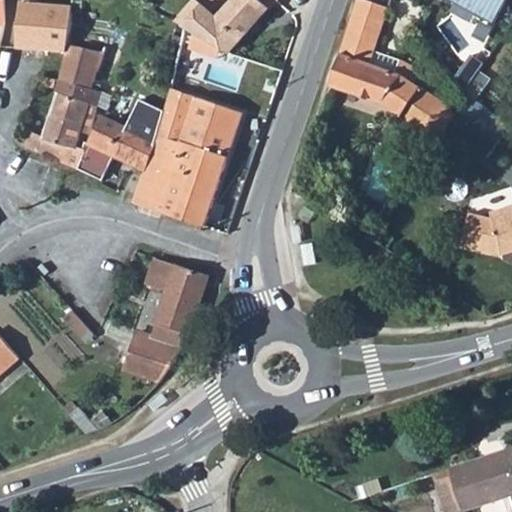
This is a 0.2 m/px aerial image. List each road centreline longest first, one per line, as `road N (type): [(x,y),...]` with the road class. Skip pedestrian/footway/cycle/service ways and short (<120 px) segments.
road 1 (secondary): [(331,0),(253,264)]
road 2 (residential): [(36,233),(109,220),(253,264)]
road 3 (secondary): [(511,337),(415,365),(325,369)]
road 4 (secondary): [(172,444),(0,500)]
